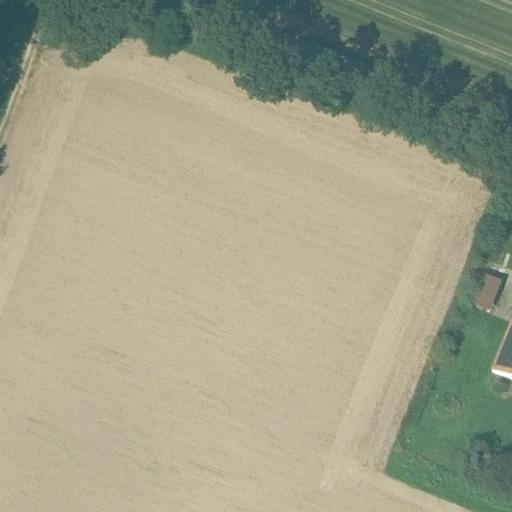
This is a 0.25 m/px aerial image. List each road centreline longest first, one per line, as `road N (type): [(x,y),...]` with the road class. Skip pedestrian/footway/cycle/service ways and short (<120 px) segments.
road 1 (unclassified): [(511,129),(204,0)]
road 2 (track): [(49,0),(0,130)]
